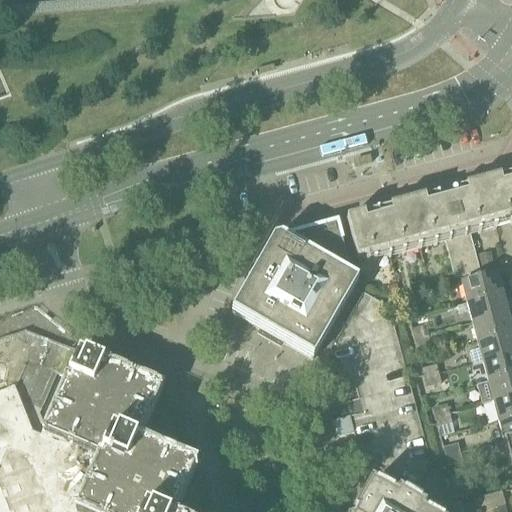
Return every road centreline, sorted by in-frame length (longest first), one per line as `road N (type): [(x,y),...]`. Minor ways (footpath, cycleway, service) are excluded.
road 1 (tertiary): [(43,222),(460,97),(506,57)]
road 2 (tertiary): [(464,17),(399,64),(27,172)]
road 3 (residential): [(328,511),(331,493),(310,413),(69,304),(43,222)]
